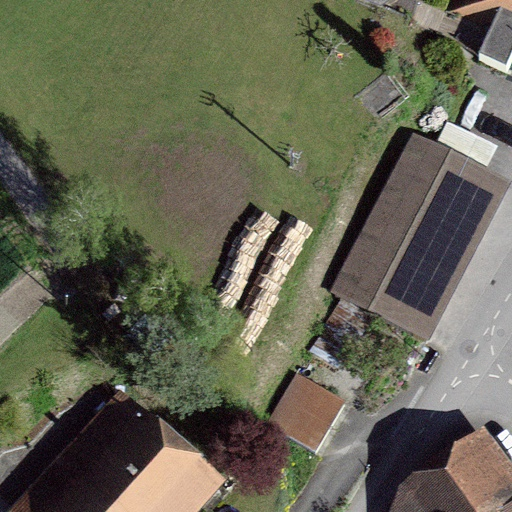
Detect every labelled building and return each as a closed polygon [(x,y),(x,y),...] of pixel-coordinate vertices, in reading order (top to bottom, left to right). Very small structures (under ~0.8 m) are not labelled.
[(511,0),(463,0),(461,6),(497,20),(478,61),(505,73),(511,58),(511,0)] [(482,178),(415,143),(335,297),(401,331),(482,178)] [(296,375),(266,425),(314,455),(344,404),(296,375)] [(174,511),(201,483),(114,405),(82,440),(91,448),(70,472),(61,464),(17,511),(174,511)] [(511,511),(465,447),(405,491),(417,508),(411,511),(511,511)]
